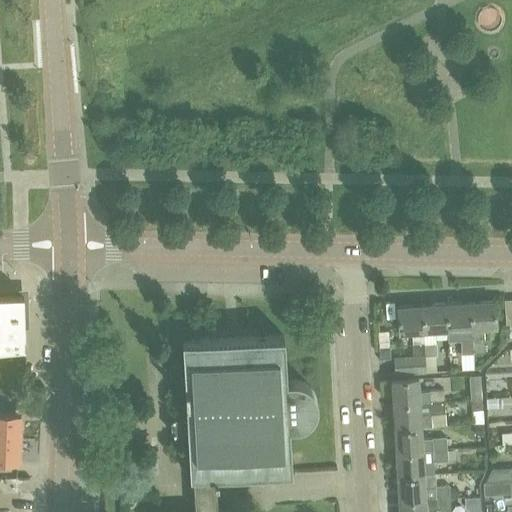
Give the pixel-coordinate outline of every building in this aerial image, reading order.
[(23,293),(0,293),(0,344),(23,344),(23,333),(24,333),(23,293)] [(497,302),(473,304),(476,352),(485,351),(484,337),(484,330),(499,329),(497,302)] [(450,332),(448,332),(448,340),(461,339),(461,352),(476,352),(473,304),(448,305),(450,332)] [(448,305),(424,307),(426,334),(448,332),(450,332),(448,305)] [(402,335),(412,335),(412,342),(413,354),(425,354),(425,355),(427,355),(427,340),(425,340),(424,334),(426,334),(424,307),(400,308),(402,335)] [(289,380),(286,336),(270,336),(265,337),(236,338),(226,339),(192,341),(185,341),(186,349),(189,413),(172,414),(173,425),(173,435),(190,435),(192,475),(195,475),(197,510),(156,511),(224,511),(224,509),(220,509),(218,473),(241,472),(293,469),(291,425),(300,424),(310,421),(316,415),(319,408),(319,401),(317,394),(313,387),(307,382),(298,380),(289,380)] [(436,340),(427,340),(427,355),(437,354),(436,340)] [(379,358),(381,358),(390,358),(389,346),(380,347),(378,347),(379,358)] [(425,354),(413,354),(393,356),(394,373),(426,371),(425,355),(425,354)] [(395,382),(396,405),(444,402),(443,388),(430,389),(422,390),(421,380),(395,382)] [(469,389),(470,401),(472,400),(482,400),(481,388),(469,389)] [(498,397),(487,398),(487,408),(499,407),(498,397)] [(482,400),(472,400),(472,410),(482,410),(482,400)] [(444,402),(396,405),(398,429),(424,427),(423,414),(431,413),(445,412),(444,402)] [(0,411),(0,435),(20,437),(21,412),(0,411)] [(483,434),(483,424),(475,424),(476,435),(483,434)] [(424,427),(398,429),(399,453),(425,451),(425,449),(433,449),(433,451),(447,450),(446,436),(432,437),(425,437),(424,427)] [(20,437),(0,435),(0,460),(19,461),(20,437)] [(456,449),(447,450),(448,460),(457,459),(456,449)] [(447,450),(433,451),(433,461),(448,460),(447,450)] [(425,451),(399,453),(400,477),(427,475),(427,473),(425,451)] [(509,480),(511,479),(511,467),(492,467),(484,482),(509,480)] [(427,475),(400,477),(402,501),(450,498),(450,488),(450,484),(437,485),(436,473),(427,473),(427,475)] [(450,488),(450,498),(459,498),(458,488),(450,488)] [(470,511),(480,511),(480,496),(465,497),(466,507),(470,511)] [(450,498),(402,501),(402,511),(439,511),(440,508),(451,508),(450,498)]
